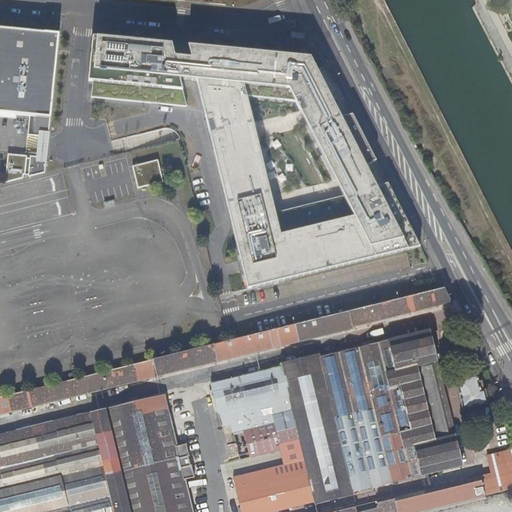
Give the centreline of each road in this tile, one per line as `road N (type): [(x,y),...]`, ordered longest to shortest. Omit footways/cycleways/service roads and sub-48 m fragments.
road 1 (secondary): [(308,0),(511,394)]
road 2 (secondary): [(490,306),(327,0)]
